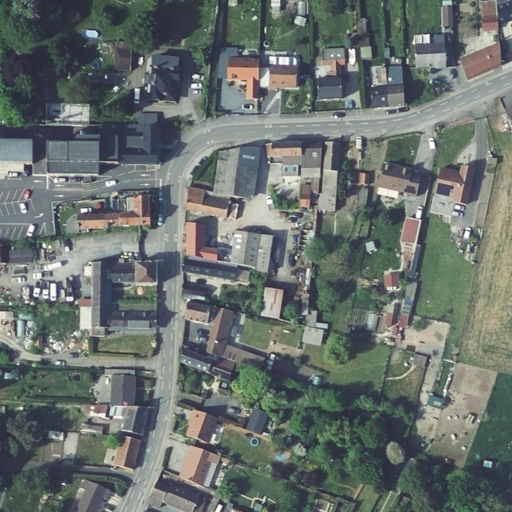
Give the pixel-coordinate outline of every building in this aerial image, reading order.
[(273,0),(273,12),(282,12),(282,0),(273,0)] [(487,3),(488,19),(502,18),(501,6),(501,2),(487,3)] [(511,3),(501,6),(502,18),(503,24),(511,20),(511,3)] [(456,10),(446,10),(448,30),(457,29),(456,10)] [(488,19),(489,32),(503,30),(503,24),(502,18),(488,19)] [(463,64),(472,83),(507,68),(505,44),(463,64)] [(445,49),(415,53),(418,75),(435,73),(435,75),(448,72),(445,49)] [(370,66),(369,53),(359,54),(360,66),(370,66)] [(339,58),(321,59),(323,74),(332,74),(333,79),(327,80),(328,86),(317,86),(318,108),(342,107),(340,73),(339,58)] [(123,63),(107,63),(106,78),(122,79),(123,63)] [(173,67),(144,65),(143,77),(140,78),(140,85),(143,85),(141,105),(155,106),(156,100),(165,101),(165,88),(171,89),(173,67)] [(268,68),(268,76),(268,101),(276,101),(276,97),(295,97),(295,76),(295,69),(293,67),(268,68)] [(258,110),(258,71),(226,71),(226,90),(248,91),(248,96),(247,96),(247,110),(258,110)] [(402,73),(384,74),(387,113),(404,112),(402,73)] [(378,94),(370,95),(372,115),(387,113),(384,74),(377,74),(378,94)] [(170,107),(171,89),(165,88),(165,101),(156,100),(155,106),(170,107)] [(82,120),(46,120),(46,128),(81,129),(82,120)] [(46,151),(45,168),(45,178),(75,179),(75,168),(155,169),(156,135),(140,134),(139,145),(80,142),(80,151),(46,151)] [(342,145),(329,146),(325,198),(322,197),(321,204),(320,211),(338,213),(342,145)] [(45,168),(46,146),(34,146),(34,152),(34,168),(45,168)] [(304,147),(276,148),(274,163),(273,170),(284,169),(284,171),(304,171),(304,178),(316,179),(323,179),(323,174),(319,174),(320,150),(304,151),(304,147)] [(34,152),(0,151),(0,226),(34,228),(34,168),(34,152)] [(212,203),(214,203),(242,206),(248,151),(217,154),(212,203)] [(417,178),(417,176),(388,169),(383,191),(412,197),(412,199),(422,201),(427,180),(417,178)] [(480,174),(468,171),(466,178),(447,174),(441,198),(460,203),(459,207),(471,210),(480,174)] [(322,197),(323,179),(316,179),(315,192),(314,204),(321,204),(322,197)] [(364,195),(365,185),(357,184),(356,195),(364,195)] [(372,185),(365,185),(364,195),(371,196),(372,185)] [(315,192),(303,191),(302,217),(313,217),(314,204),(315,192)] [(212,203),(185,200),(187,208),(186,221),(227,226),(229,207),(214,206),(214,203),(212,203)] [(146,231),(147,203),(116,204),(116,219),(111,219),(65,221),(64,242),(103,236),(105,233),(146,231)] [(420,252),(426,228),(413,225),(408,249),(420,252)] [(263,238),(236,239),(234,255),(224,254),(223,258),(206,256),(208,237),(189,235),(190,267),(259,274),(263,238)] [(225,239),(208,237),(206,256),(223,258),(224,254),(234,255),(236,239),(225,239)] [(0,261),(9,262),(10,248),(0,247),(0,261)] [(35,261),(34,247),(11,249),(12,262),(35,261)] [(154,268),(92,268),(91,291),(91,312),(107,312),(107,310),(108,287),(133,287),(133,290),(153,290),(154,268)] [(238,275),(189,270),(183,270),(183,283),(237,289),(238,275)] [(400,272),(385,274),(387,287),(401,285),(400,272)] [(285,294),(267,294),(267,318),(284,323),(285,294)] [(205,297),(183,295),(183,306),(209,309),(209,302),(205,302),(205,297)] [(153,310),(107,310),(107,312),(107,318),(153,320),(153,310)] [(107,312),(91,312),(81,312),(80,333),(90,333),(90,340),(103,341),(104,333),(153,335),(153,320),(107,318),(107,312)] [(235,317),(191,312),(190,332),(219,336),(215,357),(226,361),(228,351),(235,317)] [(395,313),(388,312),(387,324),(393,325),(395,313)] [(324,336),(310,333),(307,346),(321,349),(324,336)] [(184,350),(184,357),(213,365),(214,359),(184,350)] [(264,362),(228,351),(226,361),(215,357),(214,359),(213,365),(238,373),(258,380),(264,362)] [(416,353),(414,363),(426,366),(428,356),(416,353)] [(184,360),(188,361),(212,369),(213,365),(184,357),(184,360)] [(237,377),(238,373),(213,365),(212,369),(188,361),(185,374),(232,386),(235,377),(237,377)] [(268,363),(264,362),(258,380),(263,381),(268,363)] [(130,376),(101,374),(100,381),(109,382),(107,402),(106,411),(127,413),(130,376)] [(90,401),(107,402),(109,382),(100,381),(91,380),(90,401)] [(143,414),(127,413),(106,411),(87,410),(86,423),(104,425),(105,421),(121,423),(117,438),(136,442),(143,414)] [(257,412),(250,433),(275,441),(278,431),(281,420),(257,412)] [(216,432),(190,424),(188,434),(191,435),(186,450),(208,457),(216,432)] [(85,431),(74,430),(74,439),(85,440),(85,431)] [(97,431),(85,431),(85,440),(96,440),(97,431)] [(250,433),(248,433),(245,442),(272,450),(275,441),(250,433)] [(135,447),(116,442),(109,472),(128,475),(135,447)] [(222,468),(192,458),(186,474),(191,475),(186,487),(185,491),(211,499),(211,498),(211,497),(222,468)] [(186,474),(181,490),(185,491),(186,487),(191,475),(186,474)] [(75,504),(78,505),(74,511),(98,511),(101,506),(103,507),(107,497),(82,487),(75,504)] [(159,487),(150,508),(159,511),(161,511),(164,507),(176,511),(203,511),(207,504),(173,489),(172,492),(159,487)] [(213,502),(208,511),(215,511),(219,505),(213,502)]
